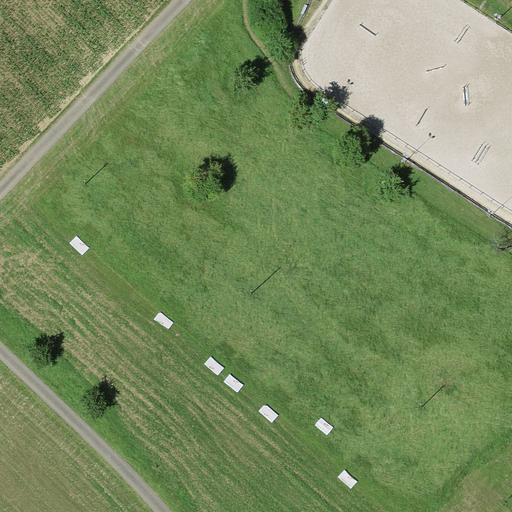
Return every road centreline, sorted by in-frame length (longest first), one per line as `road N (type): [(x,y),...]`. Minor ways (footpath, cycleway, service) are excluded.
road 1 (unclassified): [(183,0),(0,191)]
road 2 (unclassified): [(0,351),(159,511)]
